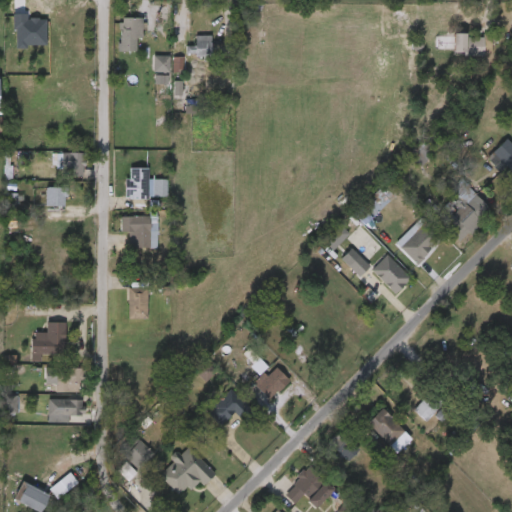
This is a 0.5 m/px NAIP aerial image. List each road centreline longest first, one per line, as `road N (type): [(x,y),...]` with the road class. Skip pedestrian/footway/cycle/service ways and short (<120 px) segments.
road 1 (residential): [(99,0),(103,460),(125,511)]
road 2 (residential): [(511,226),(360,356),(221,511)]
